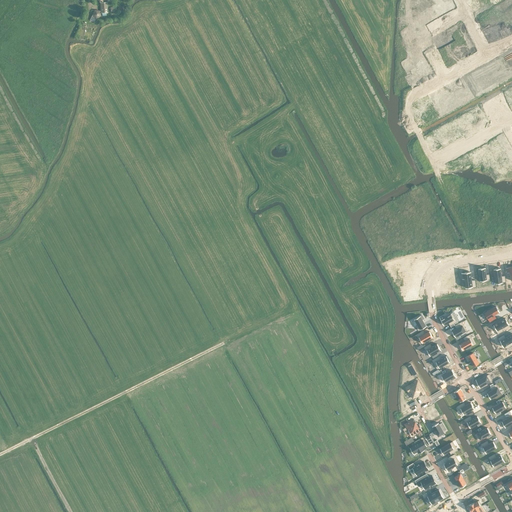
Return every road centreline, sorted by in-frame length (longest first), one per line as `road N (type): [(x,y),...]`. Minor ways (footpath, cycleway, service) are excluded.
road 1 (track): [(223,343),(0,454)]
road 2 (residential): [(511,252),(450,265),(430,285),(435,325),(467,379)]
